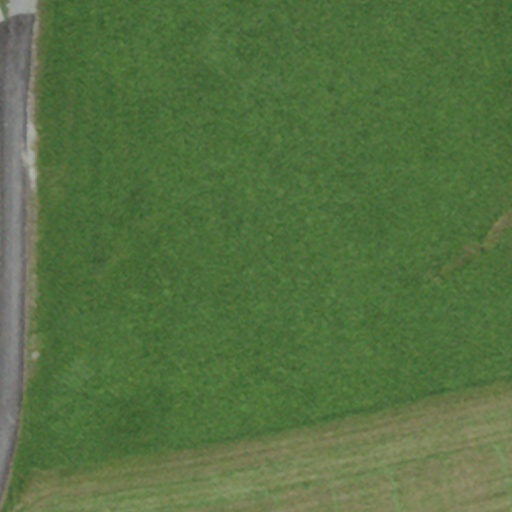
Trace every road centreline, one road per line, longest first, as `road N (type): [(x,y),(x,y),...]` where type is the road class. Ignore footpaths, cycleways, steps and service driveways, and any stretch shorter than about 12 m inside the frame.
road 1 (track): [(0,375),(10,140)]
road 2 (track): [(10,140),(19,0)]
